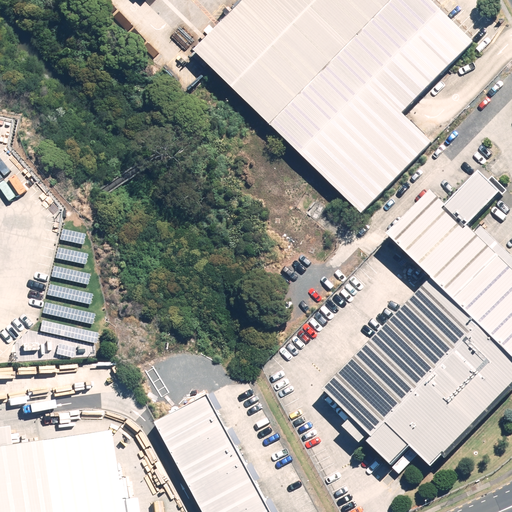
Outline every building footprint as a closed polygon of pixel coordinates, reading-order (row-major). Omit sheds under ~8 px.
[(247,0),(197,51),(274,125),(397,0),(247,0)] [(475,43),(430,0),(397,0),(274,125),(365,215),(435,144),(405,115),(417,103),(475,43)] [(511,356),(511,270),(467,227),(500,192),(479,172),(445,207),(431,193),(388,238),(432,280),(511,356)] [(511,382),(511,356),(432,280),(325,391),(373,436),(368,441),(392,465),(409,448),(430,468),(511,382)] [(203,511),(273,511),(211,394),(156,422),(203,511)] [(0,511),(130,511),(121,440),(0,454),(0,511)]
